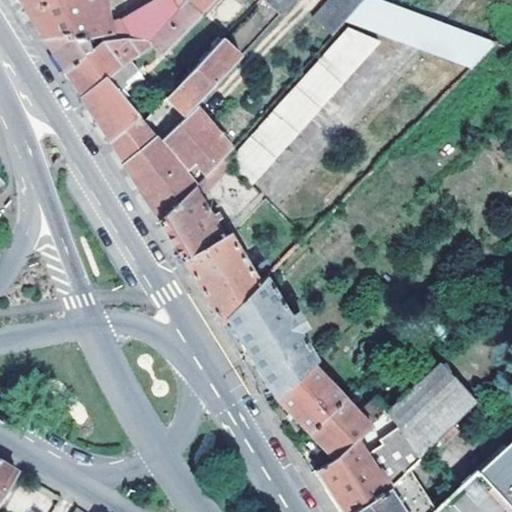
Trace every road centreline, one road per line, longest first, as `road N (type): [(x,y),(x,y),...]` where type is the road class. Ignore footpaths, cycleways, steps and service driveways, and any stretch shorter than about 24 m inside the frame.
road 1 (secondary): [(196,342),(0,42)]
road 2 (secondary): [(295,511),(214,372)]
road 3 (secondary): [(93,323),(158,456)]
road 4 (secondary): [(38,196),(93,323)]
road 5 (secondary): [(0,68),(38,196)]
